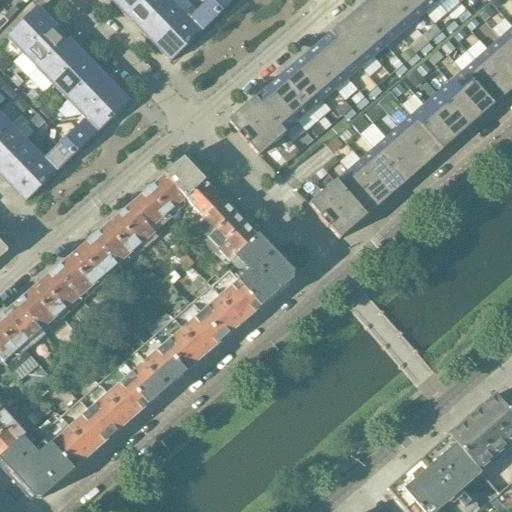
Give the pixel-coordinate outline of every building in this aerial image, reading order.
[(123,17),(140,0),(109,0),(108,1),(123,17)] [(138,32),(170,2),(168,0),(140,0),(123,17),(138,32)] [(201,32),(234,0),(208,0),(189,20),(201,32)] [(338,241),(511,90),(511,0),(370,0),(227,122),(238,135),(236,136),(245,146),(247,145),(257,158),(294,193),(308,206),(319,219),(317,220),(326,230),(328,229),(338,241)] [(153,48),(185,17),(170,2),(138,32),(153,48)] [(0,29),(18,11),(13,7),(0,20),(0,29)] [(21,55),(53,25),(37,8),(5,39),(21,55)] [(169,64),(201,32),(189,20),(188,20),(185,17),(153,48),(169,64)] [(36,71),(68,40),(53,25),(21,55),(36,71)] [(51,86),(83,56),(68,40),(36,71),(51,86)] [(66,102),(98,71),(83,56),(51,86),(66,102)] [(9,66),(2,58),(0,59),(0,70),(2,73),(9,66)] [(81,117),(113,87),(98,71),(66,102),(81,117)] [(22,84),(15,76),(10,81),(17,88),(22,84)] [(13,93),(6,86),(0,92),(7,99),(13,93)] [(96,134),(128,103),(113,87),(81,117),(84,121),(96,134)] [(37,99),(30,92),(25,96),(32,104),(37,99)] [(28,108),(21,101),(15,107),(21,114),(28,108)] [(52,115),(44,107),(40,112),(48,120),(52,115)] [(0,135),(10,126),(0,116),(0,135)] [(36,116),(25,126),(33,134),(43,124),(36,116)] [(56,173),(96,134),(84,121),(43,160),(56,173)] [(0,165),(25,142),(10,126),(0,135),(0,165)] [(0,179),(8,188),(40,157),(25,142),(0,165),(0,179)] [(24,204),(56,173),(43,160),(40,157),(8,188),(24,204)] [(222,202),(186,165),(182,161),(163,177),(183,201),(200,220),(222,202)] [(163,177),(145,192),(166,216),(183,201),(163,177)] [(145,192),(127,208),(147,232),(166,216),(145,192)] [(256,238),(222,202),(200,220),(190,229),(224,265),(230,260),(256,238)] [(121,263),(151,237),(147,232),(127,208),(89,240),(114,269),(121,263)] [(290,274),(256,238),(230,260),(244,276),(235,284),(258,311),(290,284),(288,282),(288,275),(290,274)] [(77,301),(114,269),(89,240),(52,272),(77,301)] [(187,257),(177,245),(170,252),(180,264),(187,257)] [(52,272),(15,304),(40,332),(77,301),(52,272)] [(151,275),(134,289),(140,297),(157,282),(151,275)] [(258,311),(235,284),(215,302),(238,329),(258,311)] [(131,290),(115,304),(122,312),(138,298),(131,290)] [(238,329),(215,302),(197,317),(221,344),(238,329)] [(113,303),(96,318),(104,328),(121,312),(113,303)] [(15,304),(0,316),(0,362),(2,365),(40,332),(15,304)] [(221,344),(197,317),(177,335),(200,362),(221,344)] [(200,362),(177,335),(159,350),(182,377),(200,362)] [(182,377),(159,350),(140,366),(164,393),(182,377)] [(164,393),(140,366),(121,383),(145,410),(164,393)] [(41,370),(22,387),(29,396),(49,378),(41,370)] [(145,410),(121,383),(102,400),(125,427),(145,410)] [(480,476),(511,448),(511,418),(494,397),(447,437),(480,476)] [(125,427),(102,400),(83,416),(107,443),(125,427)] [(36,409),(41,415),(48,412),(42,405),(36,409)] [(17,409),(8,417),(0,408),(0,454),(31,428),(32,427),(17,409)] [(107,443),(83,416),(65,431),(89,459),(107,443)] [(47,448),(47,447),(31,428),(0,454),(0,464),(31,499),(33,497),(40,497),(42,499),(71,474),(47,448)] [(89,459),(65,431),(47,447),(47,448),(71,474),(89,459)] [(462,491),(480,476),(447,437),(387,490),(387,493),(402,511),(471,511),(477,507),(462,491)] [(496,501),(493,503),(490,506),(495,511),(502,511),(504,511),(496,501)] [(511,511),(511,505),(509,502),(501,508),(504,511),(511,511)]
